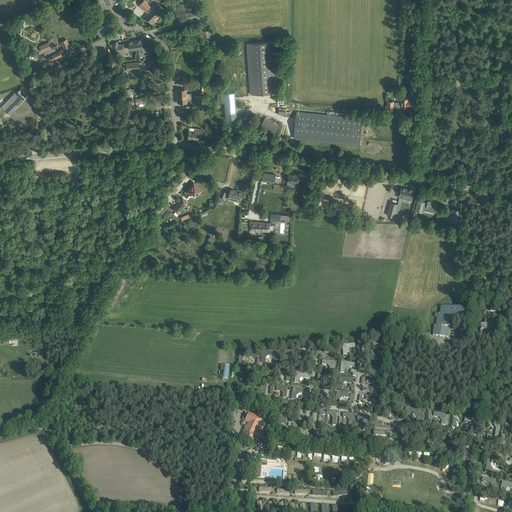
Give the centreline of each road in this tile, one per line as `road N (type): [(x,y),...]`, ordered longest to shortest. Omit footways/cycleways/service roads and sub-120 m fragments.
road 1 (track): [(43,428),(87,320),(168,199),(212,149)]
road 2 (unclassified): [(174,146),(160,38),(124,30),(28,75)]
road 3 (tertiary): [(412,179),(174,146)]
road 4 (unknown): [(452,402),(486,190)]
road 5 (unclassified): [(424,0),(419,167),(412,179)]
road 6 (unclassified): [(235,440),(177,451),(57,443)]
road 7 (tertiary): [(174,146),(0,160)]
road 8 (unclassified): [(239,478),(334,487),(370,468),(395,466)]
road 9 (track): [(222,390),(76,377)]
road 10 (unknown): [(230,498),(352,501)]
